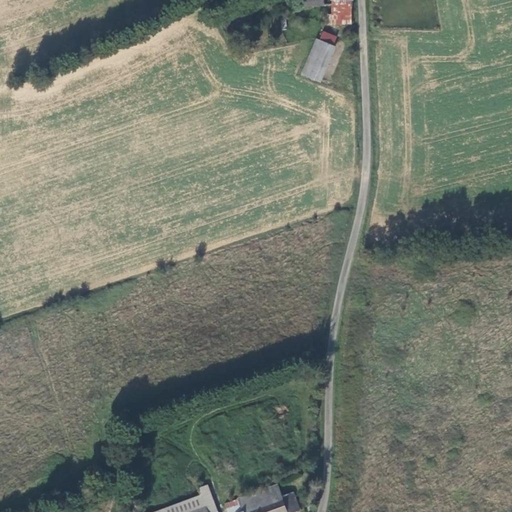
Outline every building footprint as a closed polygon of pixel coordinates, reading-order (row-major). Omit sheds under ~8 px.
[(323,0),(293,0),(294,10),(324,7),(323,0)] [(352,0),(331,0),(331,15),(330,15),(323,25),(350,24),(352,2),(352,0)] [(319,39),(335,44),(337,36),(322,31),(319,39)] [(329,45),(317,40),(303,75),(315,80),(329,45)] [(277,485),(238,499),(242,511),(295,511),(299,511),(292,494),(281,497),(277,485)] [(208,486),(199,489),(202,496),(207,511),(211,511),(217,510),(208,486)] [(211,511),(207,511),(202,496),(158,511),(217,511),(217,510),(211,511)] [(242,511),(238,499),(225,504),(227,511),(242,511)]
